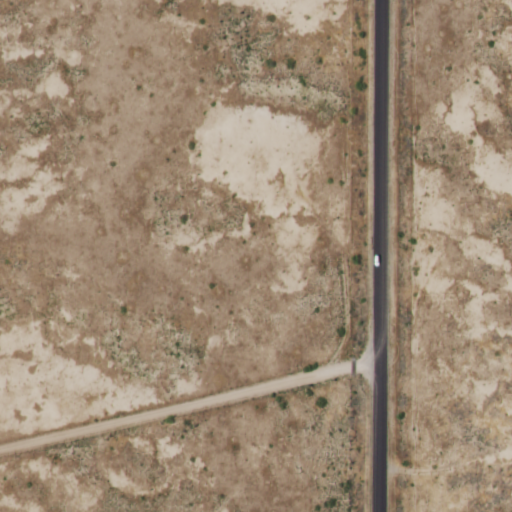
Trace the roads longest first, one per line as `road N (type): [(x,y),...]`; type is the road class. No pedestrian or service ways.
road 1 (tertiary): [(378,0),(377,511)]
road 2 (residential): [(0,449),(378,354)]
